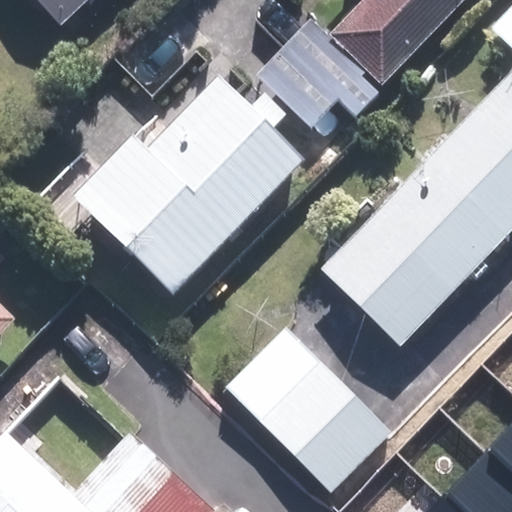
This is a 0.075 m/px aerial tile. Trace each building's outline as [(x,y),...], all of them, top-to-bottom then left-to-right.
[(11,0),(50,40),(91,0),(11,0)] [(350,129),(467,0),(348,0),(359,10),(335,37),(314,18),(254,84),(314,138),(335,115),(350,129)] [(511,1),(473,41),(509,77),(313,276),(392,353),(511,231),(511,1)] [(65,247),(84,227),(167,306),(296,168),(267,141),(284,123),(259,99),(245,114),(199,72),(150,125),(104,82),(62,127),(83,147),(25,209),(65,247)] [(284,333),(224,394),(327,496),(387,436),(284,333)] [(511,424),(486,451),(511,475),(511,424)] [(205,511),(129,437),(64,502),(73,511),(205,511)] [(511,511),(511,475),(486,451),(441,499),(455,511),(511,511)] [(455,511),(441,499),(428,511),(455,511)]
